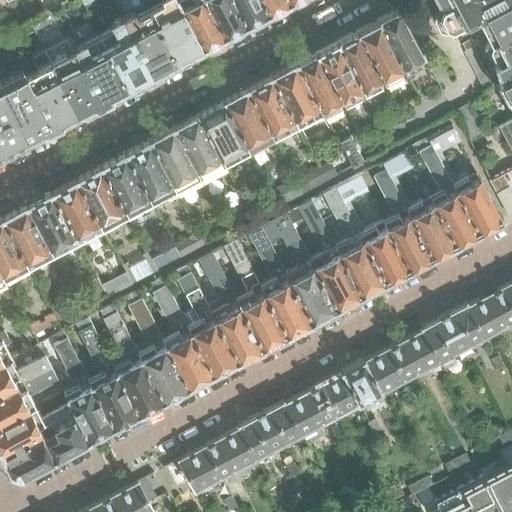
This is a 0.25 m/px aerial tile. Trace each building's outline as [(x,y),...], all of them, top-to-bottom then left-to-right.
[(201,48),(176,0),(159,0),(160,2),(150,7),(178,60),(192,52),(193,52),(201,48)] [(225,35),(206,0),(176,0),(201,48),(203,47),(202,47),(210,43),(219,39),(218,38),(225,35)] [(246,23),(233,0),(206,0),(225,35),(231,31),(231,32),(240,27),(246,23)] [(268,12),(261,0),(233,0),(246,23),(252,20),(253,21),(261,16),(261,15),(268,12)] [(289,1),(288,0),(261,0),(268,12),(274,9),(283,5),(283,4),(289,1)] [(454,27),(476,15),(503,0),(428,0),(432,6),(437,4),(439,8),(438,14),(444,25),(454,27)] [(511,0),(503,0),(476,15),(488,38),(473,46),(493,83),(498,81),(511,109),(511,0)] [(34,29),(60,16),(54,5),(29,19),(34,29)] [(178,60),(150,7),(137,14),(134,8),(122,15),(153,73),(163,68),(178,60)] [(428,61),(399,7),(378,18),(407,73),(428,61)] [(153,73),(122,15),(110,22),(112,27),(101,33),(128,86),(143,78),(143,79),(153,73)] [(407,73),(378,18),(358,29),(387,83),(407,73)] [(10,43),(34,29),(29,19),(4,32),(10,43)] [(387,83),(358,29),(337,40),(366,94),(387,83)] [(128,86),(101,33),(76,46),(89,71),(104,100),(113,95),(112,94),(128,86)] [(104,100),(89,71),(76,46),(69,34),(44,47),(78,113),(94,104),(94,105),(104,100)] [(366,94),(337,40),(317,51),(346,105),(366,94)] [(78,113),(44,47),(32,53),(36,60),(22,68),(38,98),(53,126),(63,121),(63,120),(78,113)] [(346,105),(317,51),(317,50),(296,61),(322,112),(321,112),(323,117),(346,105)] [(322,112),(296,61),(295,61),(287,65),(287,66),(271,74),(299,124),(321,112),(322,112)] [(53,126),(38,98),(22,68),(13,73),(9,66),(0,71),(0,154),(14,146),(44,130),(44,131),(53,126)] [(299,124),(271,74),(271,73),(262,78),(263,78),(247,87),(274,137),(299,124)] [(274,137),(247,87),(247,86),(238,91),(223,100),(249,150),(274,137)] [(249,150),(223,100),(223,99),(214,104),(198,112),(225,163),(249,150)] [(483,133),(467,103),(466,102),(453,109),(469,140),(483,133)] [(225,163),(198,112),(189,117),(190,117),(174,125),(200,176),(225,163)] [(511,115),(500,122),(511,145),(511,115)] [(502,218),(479,175),(475,169),(458,178),(443,149),(460,139),(451,123),(427,136),(478,230),(491,223),(492,223),(502,218)] [(200,176),(174,125),(165,130),(149,138),(176,189),(200,176)] [(363,159),(350,134),(338,140),(348,159),(351,165),(363,159)] [(478,230),(427,136),(416,142),(443,194),(432,199),(455,242),(478,230)] [(176,189),(149,138),(141,143),(125,152),(151,202),(176,189)] [(455,242),(432,199),(415,208),(398,175),(414,166),(408,151),(406,148),(382,160),(433,254),(455,242)] [(151,202),(125,152),(125,151),(116,156),(100,164),(128,215),(151,202)] [(433,254),(382,160),(369,167),(395,219),(386,224),(409,267),(433,254)] [(128,215),(100,164),(91,169),(92,169),(76,177),(103,228),(128,215)] [(327,178),(320,165),(302,174),(296,177),(303,190),(327,178)] [(409,267),(386,224),(369,233),(351,199),(368,190),(361,176),(359,172),(334,185),(385,280),(409,267)] [(502,172),(490,179),(492,183),(504,177),(502,172)] [(103,228),(76,177),(67,182),(51,190),(78,241),(103,228)] [(504,177),(492,183),(494,187),(507,181),(504,177)] [(507,181),(494,187),(497,192),(509,185),(508,183),(507,181)] [(385,280),(334,185),(322,191),(324,195),(350,243),(339,249),(337,250),(360,293),(385,280)] [(511,212),(511,191),(509,185),(497,192),(509,214),(511,212)] [(78,241),(51,190),(42,195),(27,203),(53,254),(78,241)] [(360,293),(337,250),(339,249),(311,198),(297,205),(284,212),(291,224),(304,217),(321,250),(319,251),(323,258),(312,264),(335,306),(360,293)] [(251,218),(245,206),(243,202),(221,214),(230,229),(251,218)] [(53,254),(27,203),(18,208),(2,216),(28,267),(53,254)] [(335,306),(312,264),(291,224),(284,212),(272,218),(260,224),(269,241),(281,235),(296,264),(295,264),(298,271),(288,276),(311,319),(335,306)] [(28,267),(2,216),(0,216),(0,270),(5,279),(28,267)] [(288,276),(269,241),(260,224),(248,231),(276,283),(264,289),(286,332),(311,319),(288,276)] [(286,332),(264,289),(260,283),(236,237),(223,244),(246,290),(250,297),(240,302),(239,303),(261,346),(286,332)] [(168,262),(161,249),(150,255),(157,268),(168,262)] [(261,346),(239,303),(240,302),(212,250),(198,257),(226,310),(216,315),(239,358),(261,346)] [(157,268),(150,255),(148,251),(143,254),(145,258),(130,266),(127,261),(122,264),(126,271),(132,281),(157,268)] [(212,317),(207,309),(211,306),(188,262),(177,268),(180,274),(176,276),(201,323),(192,328),(214,370),(237,358),(237,359),(239,358),(216,315),(212,317)] [(186,331),(181,322),(187,319),(163,275),(151,281),(155,289),(153,291),(177,335),(167,341),(190,383),(214,370),(192,328),(186,331)] [(511,279),(488,292),(496,306),(507,299),(511,307),(511,279)] [(90,291),(77,298),(82,307),(107,294),(104,289),(92,295),(90,291)] [(162,344),(159,337),(162,336),(137,289),(127,294),(131,303),(129,304),(153,349),(142,354),(165,397),(188,385),(190,383),(167,341),(162,344)] [(511,317),(511,307),(507,299),(496,306),(488,292),(468,303),(483,333),(511,317)] [(483,333),(468,303),(466,300),(464,301),(464,302),(439,315),(448,331),(443,334),(451,350),(483,333)] [(136,358),(131,349),(138,345),(114,301),(101,308),(129,361),(117,368),(140,411),(165,397),(142,354),(136,358)] [(36,332),(59,320),(54,311),(44,317),(45,319),(40,322),(39,319),(31,323),(33,327),(36,332)] [(112,371),(107,362),(112,359),(89,314),(79,320),(83,328),(81,330),(105,374),(92,381),(115,423),(138,411),(138,412),(140,411),(117,368),(112,371)] [(451,350),(443,334),(448,331),(439,315),(423,324),(423,323),(421,324),(422,327),(438,357),(451,350)] [(438,357),(422,327),(401,339),(408,352),(394,360),(402,376),(438,357)] [(63,329),(55,333),(59,340),(66,336),(63,329)] [(115,423),(92,381),(91,382),(67,335),(66,336),(59,340),(53,343),(75,384),(64,390),(76,412),(89,437),(115,423)] [(0,361),(10,356),(4,343),(1,338),(0,338),(0,361)] [(402,376),(394,360),(408,352),(401,339),(365,358),(380,388),(402,376)] [(0,392),(18,383),(16,378),(20,376),(22,381),(51,365),(44,353),(24,364),(18,352),(10,356),(0,361),(0,392)] [(503,364),(498,354),(491,358),(496,368),(503,364)] [(380,388),(365,358),(364,356),(362,357),(343,368),(342,367),(340,368),(341,370),(357,400),(356,401),(360,408),(369,403),(365,396),(380,388)] [(0,422),(30,406),(24,394),(57,377),(51,365),(22,381),(24,385),(20,387),(18,383),(0,392),(0,422)] [(357,400),(341,370),(306,389),(314,403),(326,396),(335,412),(356,401),(357,400)] [(425,388),(420,379),(415,382),(420,392),(425,388)] [(420,392),(415,382),(409,385),(415,394),(420,392)] [(335,412),(326,396),(314,403),(306,389),(284,401),(300,431),(335,412)] [(300,431),(284,401),(283,398),(281,399),(281,400),(257,412),(266,428),(273,424),(282,440),(300,431)] [(43,430),(40,424),(44,422),(40,414),(36,416),(30,406),(0,422),(0,449),(1,452),(43,430)] [(89,438),(89,437),(76,412),(52,424),(56,432),(47,437),(43,430),(1,452),(11,470),(11,471),(22,474),(89,438)] [(282,440),(273,424),(266,428),(257,412),(240,422),(239,421),(237,422),(239,425),(254,455),(282,440)] [(381,428),(375,417),(367,421),(373,432),(381,428)] [(254,455),(239,425),(214,438),(221,452),(209,459),(217,475),(254,455)] [(511,437),(511,432),(510,428),(498,435),(502,442),(511,437)] [(217,475),(209,459),(221,452),(214,438),(181,456),(181,455),(179,457),(163,465),(175,486),(189,478),(194,487),(217,475)] [(511,511),(511,443),(422,490),(433,511),(511,511)] [(469,459),(465,451),(454,457),(458,465),(469,459)] [(458,465),(454,457),(444,462),(448,470),(458,465)] [(300,472),(294,461),(286,465),(292,476),(300,472)] [(148,500),(161,493),(150,473),(137,479),(135,480),(100,499),(106,511),(112,511),(121,508),(123,511),(149,511),(153,510),(148,500)] [(412,493),(433,483),(428,473),(407,484),(412,493)] [(244,494),(239,485),(229,490),(231,495),(234,500),(244,494)] [(383,505),(404,493),(399,485),(378,496),(383,505)] [(237,505),(234,500),(231,495),(224,499),(229,509),(237,505)] [(123,511),(121,508),(112,511),(106,511),(100,499),(75,511),(123,511)]
